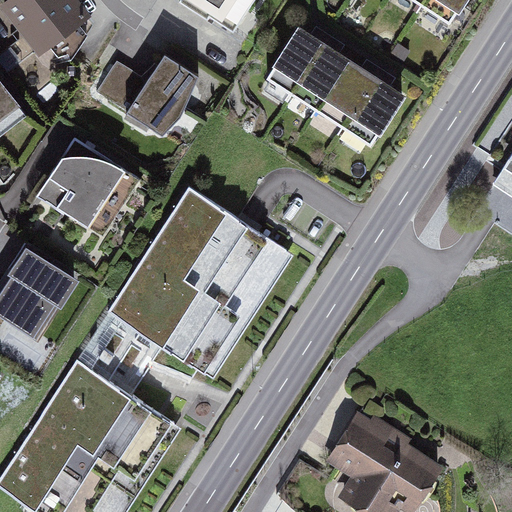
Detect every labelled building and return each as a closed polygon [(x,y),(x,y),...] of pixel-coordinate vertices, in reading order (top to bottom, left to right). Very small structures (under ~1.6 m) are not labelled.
[(79,0),(7,0),(0,6),(0,7),(39,57),(92,16),(79,0)] [(178,0),(178,1),(208,21),(210,18),(234,34),(256,0),(178,0)] [(411,0),(453,27),(470,0),(411,0)] [(299,25),(264,78),(373,149),(407,96),(299,25)] [(126,113),(162,136),(181,119),(199,76),(165,54),(158,65),(126,112),(126,113)] [(95,92),(126,112),(158,65),(156,63),(142,77),(117,61),(95,92)] [(0,80),(0,138),(28,117),(0,80)] [(74,137),(36,196),(64,214),(65,212),(104,237),(140,181),(125,172),(127,170),(74,137)] [(511,155),(494,184),(511,195),(511,155)] [(190,187),(108,313),(162,348),(215,382),(297,256),(190,187)] [(9,278),(0,292),(0,319),(35,341),(57,306),(62,309),(80,281),(26,246),(6,276),(9,278)] [(162,348),(108,313),(78,360),(132,395),(162,348)] [(0,479),(0,487),(38,511),(128,511),(183,428),(132,395),(78,360),(0,479)] [(371,420),(357,412),(325,462),(349,478),(336,497),(359,511),(400,511),(401,511),(402,511),(415,511),(445,467),(408,443),(411,439),(374,415),(371,420)]
